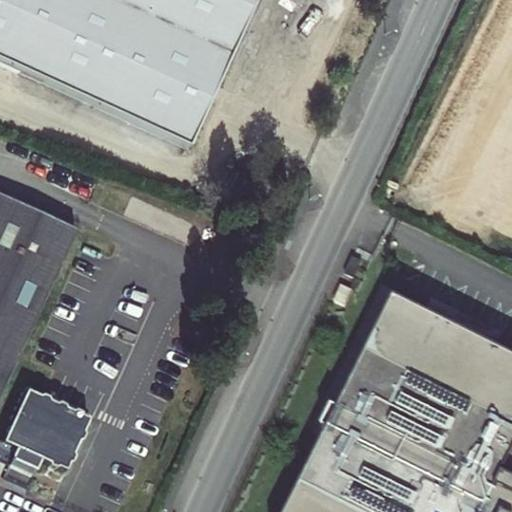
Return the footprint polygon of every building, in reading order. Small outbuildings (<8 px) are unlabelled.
[(0,0),(0,63),(184,147),(250,0),(0,0)] [(258,181),(237,172),(231,186),(251,195),(258,181)] [(0,388),(72,230),(0,197),(0,388)] [(359,261),(350,257),(342,273),(351,278),(359,261)] [(349,289),(339,285),(332,301),(342,306),(349,289)] [(286,511),(511,511),(511,361),(393,301),(286,511)] [(0,474),(0,476),(24,488),(37,460),(61,471),(85,418),(23,390),(0,438),(0,463),(4,465),(0,474)]
